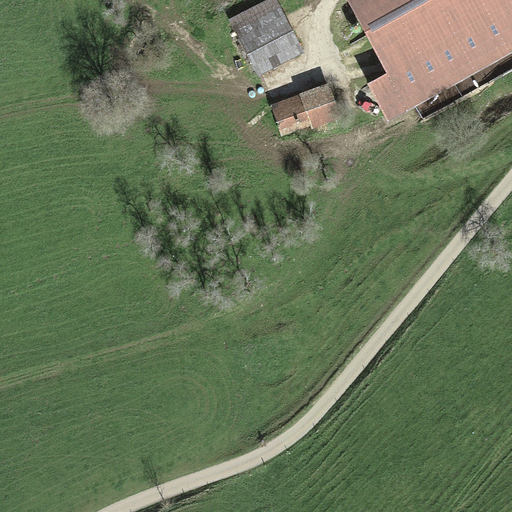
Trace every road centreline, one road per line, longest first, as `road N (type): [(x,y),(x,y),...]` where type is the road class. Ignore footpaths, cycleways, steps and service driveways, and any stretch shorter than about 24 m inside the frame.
road 1 (unclassified): [(511,169),(282,437),(107,511)]
road 2 (track): [(0,110),(168,90),(281,91),(325,68),(316,26),(325,0)]
